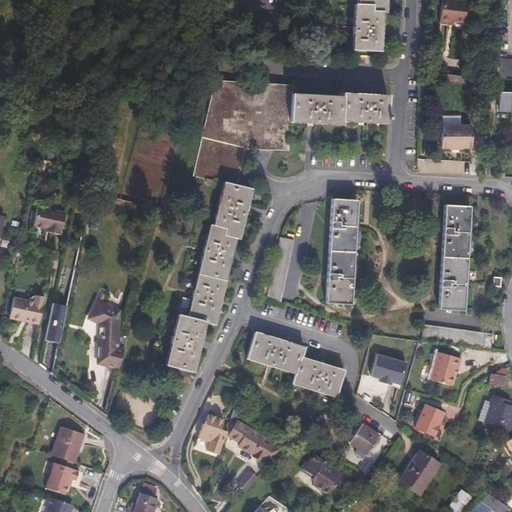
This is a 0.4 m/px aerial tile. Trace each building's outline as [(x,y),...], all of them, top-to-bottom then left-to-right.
[(380,0),(350,0),(350,7),(365,8),(365,14),(377,15),(379,15),(380,0)] [(442,0),(440,22),(449,23),(450,20),(455,21),(465,22),(468,2),(444,0),(442,0)] [(376,53),(377,15),(365,14),(365,8),(350,7),(347,7),(346,53),(376,53)] [(449,76),(446,76),(445,82),(467,85),(468,78),(454,76),(449,76)] [(511,92),(501,92),(500,110),(511,111),(511,92)] [(335,125),(337,99),(286,96),(285,125),(287,125),(335,129),(335,125)] [(382,127),(383,99),(337,96),(337,99),(335,125),(382,127)] [(468,147),(468,135),(468,125),(438,124),(438,147),(447,147),(447,148),(460,148),(460,147),(468,147)] [(468,150),(482,151),(481,136),(468,135),(468,147),(468,150)] [(246,190),(233,186),(218,183),(206,228),(219,232),(218,238),(231,241),(233,242),(246,190)] [(352,201),(327,200),(325,304),(350,306),(352,201)] [(461,310),(464,204),(439,204),(436,309),(461,310)] [(63,214),(36,208),(31,227),(44,230),(48,231),(48,234),(58,236),(63,214)] [(99,225),(101,214),(94,212),(91,224),(99,225)] [(220,284),(231,241),(218,238),(219,232),(206,228),(203,227),(191,277),(220,284)] [(283,301),(294,238),(280,236),(269,298),(283,301)] [(209,328),(220,284),(191,277),(180,321),(200,326),(209,328)] [(36,324),(41,299),(32,297),(32,299),(30,298),(26,300),(26,302),(11,299),(7,315),(9,315),(10,318),(36,324)] [(95,365),(117,371),(122,352),(116,351),(118,315),(94,306),(88,322),(99,326),(95,365)] [(65,313),(49,310),(41,346),(56,350),(65,313)] [(188,376),(200,326),(180,321),(170,318),(158,369),(188,376)] [(486,350),(488,335),(416,325),(414,340),(486,350)] [(300,348),(251,332),(241,362),(288,377),(294,360),(296,360),(300,348)] [(454,375),(456,369),(457,369),(458,369),(461,359),(437,352),(429,380),(451,386),(454,375)] [(398,384),(405,363),(377,355),(371,376),(379,379),(378,381),(390,384),(391,382),(398,384)] [(339,372),(296,360),(294,360),(288,377),(285,387),(330,401),(339,372)] [(503,385),(505,369),(501,368),(492,375),(490,375),(489,383),(503,385)] [(508,430),(511,420),(511,407),(508,406),(509,402),(492,395),(489,403),(485,401),(478,419),(508,430)] [(433,437),(444,413),(424,404),(413,428),(433,437)] [(229,410),(225,423),(230,424),(234,413),(229,410)] [(199,439),(205,414),(204,414),(201,424),(199,423),(194,438),(199,439)] [(220,419),(205,414),(199,439),(205,442),(203,450),(215,454),(223,431),(217,429),(220,419)] [(235,445),(246,452),(258,433),(235,419),(225,435),(237,442),(235,445)] [(379,437),(362,425),(350,443),(368,454),(379,437)] [(61,430),(51,458),(74,466),(78,453),(75,452),(81,437),(61,430)] [(258,433),(246,452),(259,460),(260,458),(267,463),(279,447),(270,442),(271,441),(258,433)] [(85,439),(81,437),(75,452),(78,453),(80,454),(85,439)] [(308,475),(306,477),(308,485),(323,494),(337,472),(307,452),(301,462),(297,467),(308,475)] [(443,468),(424,455),(402,485),(422,499),(443,468)] [(293,468),(306,477),(308,475),(297,467),(301,462),(298,460),(293,468)] [(84,476),(53,465),(45,489),(65,496),(69,485),(79,488),(84,476)] [(234,482),(243,491),(255,477),(247,469),(234,482)] [(449,511),(460,511),(471,497),(460,489),(446,509),(449,511)] [(129,510),(127,511),(154,511),(157,502),(153,501),(151,500),(154,493),(143,490),(141,497),(140,496),(134,511),(129,510)] [(483,504),(494,511),(505,511),(508,508),(489,496),(483,504)] [(69,511),(71,508),(51,501),(47,511),(69,511)] [(494,511),(483,504),(479,501),(469,511),(484,511),(485,511),(494,511)]
